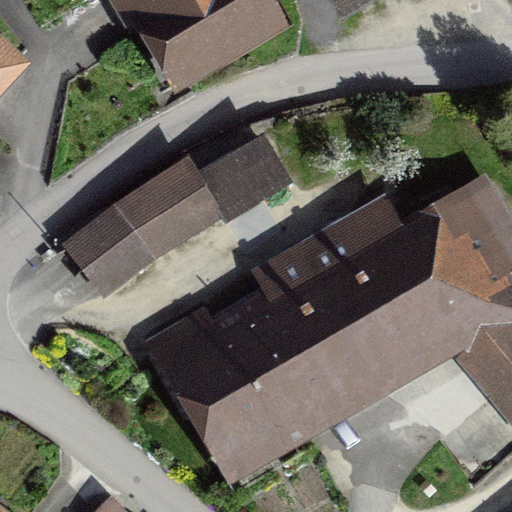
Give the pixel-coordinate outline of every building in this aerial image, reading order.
[(138,0),(183,76),(274,23),(261,0),(138,0)] [(0,77),(13,63),(0,50),(0,77)] [(264,145),(203,181),(224,215),(283,177),(264,145)] [(113,211),(67,247),(102,293),(149,258),(217,217),(182,169),(113,211)] [(230,451),(452,322),(470,353),(461,358),(511,419),(511,244),(511,243),(484,197),(476,202),(468,189),(400,230),(386,207),(263,276),(286,315),(272,322),(264,309),(243,321),(251,334),(221,352),(203,315),(157,342),(179,380),(187,375),(230,451)]
